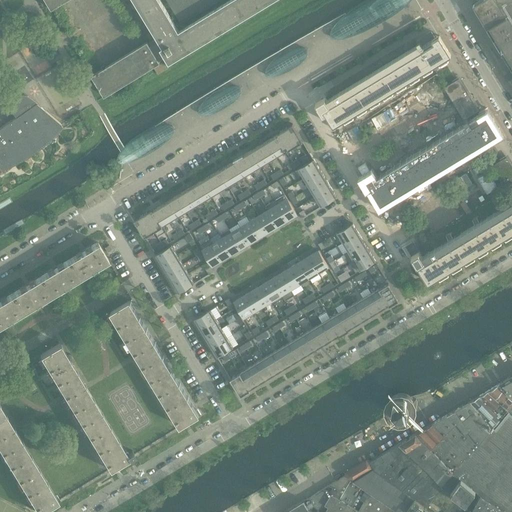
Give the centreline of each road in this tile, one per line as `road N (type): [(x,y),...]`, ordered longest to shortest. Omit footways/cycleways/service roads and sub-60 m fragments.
road 1 (residential): [(234,427),(511,262)]
road 2 (residential): [(265,511),(511,366)]
road 3 (residential): [(234,427),(99,208)]
road 4 (residential): [(99,208),(290,93)]
road 5 (residential): [(402,258),(303,97),(290,93)]
road 6 (residential): [(99,511),(234,427)]
road 7 (unclassified): [(511,118),(441,2)]
